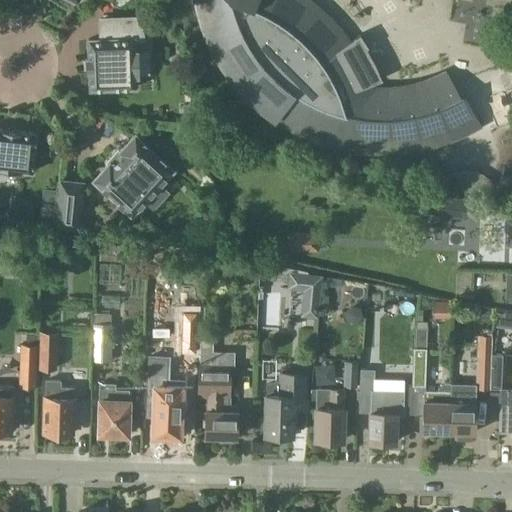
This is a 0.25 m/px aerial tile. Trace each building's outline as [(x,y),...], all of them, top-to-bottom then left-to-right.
[(251,98),(252,98),(261,106),(273,115),(273,116),(276,118),(276,117),(285,123),(299,130),(299,131),(302,132),(314,137),(328,142),(332,143),(341,145),(341,146),(345,146),(357,148),(372,149),(372,150),(376,150),(388,149),(388,150),(392,150),(392,149),(404,148),(404,149),(407,149),(407,148),(417,146),(417,147),(420,146),(436,142),(448,138),(451,137),(452,137),(452,136),(466,130),(479,123),(479,124),(482,122),(464,92),(462,94),(458,88),(448,70),(446,71),(447,71),(438,75),(424,81),(424,80),(423,81),(417,83),(407,86),(398,87),(387,88),(377,88),(372,87),(370,82),(382,78),(382,77),(381,77),(374,61),(366,46),(368,45),(368,44),(365,45),(359,35),(361,33),(360,32),(348,41),(341,31),(330,19),(331,19),(328,16),(328,17),(320,10),(321,10),(318,7),(308,0),(197,0),(202,20),(203,24),(203,23),(207,33),(206,33),(208,36),(213,47),(221,61),(223,64),(223,63),(232,76),(240,86),(242,89),(242,88),(249,95),(249,96),(251,98)] [(141,16),(101,17),(101,37),(89,38),(89,57),(87,57),(87,69),(90,69),(90,88),(136,86),(136,73),(139,74),(138,48),(135,48),(135,37),(142,37),(141,16)] [(480,63),(476,43),(446,50),(451,70),(480,63)] [(511,121),(491,125),(502,189),(511,186),(511,121)] [(0,169),(22,171),(22,170),(33,171),(37,133),(0,128),(0,169)] [(111,164),(109,162),(94,177),(131,211),(171,167),(135,133),(120,149),(123,152),(111,164)] [(459,169),(451,171),(445,176),(450,182),(456,187),(464,190),(471,191),(479,190),(487,188),(493,183),(488,177),(482,172),(475,169),(467,168),(459,169)] [(62,180),(58,225),(80,226),(83,182),(62,180)] [(419,213),(466,218),(469,198),(421,193),(419,213)] [(289,232),(289,251),(319,251),(319,233),(289,232)] [(320,276),(290,273),(289,287),(305,289),(306,283),(319,285),(320,276)] [(157,379),(159,334),(155,334),(157,298),(142,298),(139,378),(157,379)] [(511,328),(511,310),(497,309),(495,326),(511,328)] [(183,311),(181,352),(195,352),(197,312),(183,311)] [(95,314),(95,363),(113,363),(114,314),(95,314)] [(56,369),(58,332),(40,331),(39,345),(38,368),(56,369)] [(492,389),(493,335),(479,334),(477,389),(492,389)] [(23,335),(20,388),(37,389),(38,368),(39,345),(37,345),(38,335),(23,335)] [(198,363),(197,396),(207,396),(207,409),(206,409),(206,435),(205,436),(220,437),(220,441),(232,441),(232,437),(236,437),(236,436),(236,410),(237,410),(237,404),(230,404),(231,364),(229,363),(229,337),(201,337),(200,363),(198,363)] [(425,385),(426,347),(413,346),(411,385),(425,385)] [(503,355),(493,355),(492,389),(502,389),(503,355)] [(356,387),(357,361),(346,360),(345,387),(356,387)] [(359,368),(359,390),(370,389),(369,412),(369,440),(395,441),(396,416),(405,416),(405,390),(374,389),(375,368),(359,368)] [(270,393),(266,393),(265,434),(292,434),(293,406),(307,407),(308,371),(278,371),(278,389),(270,389),(270,393)] [(45,396),(44,430),(57,430),(56,435),(69,435),(69,431),(71,431),(72,413),(74,413),(75,397),(76,386),(61,385),(61,379),(45,378),(45,396)] [(99,382),(99,399),(99,417),(100,417),(100,432),(112,432),(111,436),(125,436),(125,432),(127,432),(128,400),(115,400),(115,388),(115,383),(99,382)] [(439,390),(425,390),(423,413),(422,430),(446,430),(448,382),(447,382),(439,388),(439,390)] [(448,382),(446,430),(474,431),(476,391),(461,390),(461,383),(448,382)] [(154,399),(153,434),(164,434),(164,438),(177,439),(177,435),(180,435),(181,400),(166,400),(167,386),(154,385),(154,399)] [(0,386),(0,433),(8,433),(8,429),(9,429),(10,412),(13,412),(13,386),(0,386)] [(345,388),(316,387),(315,406),(316,406),(315,439),(342,439),(343,407),(344,407),(345,388)] [(498,432),(511,433),(511,402),(499,402),(498,432)]
